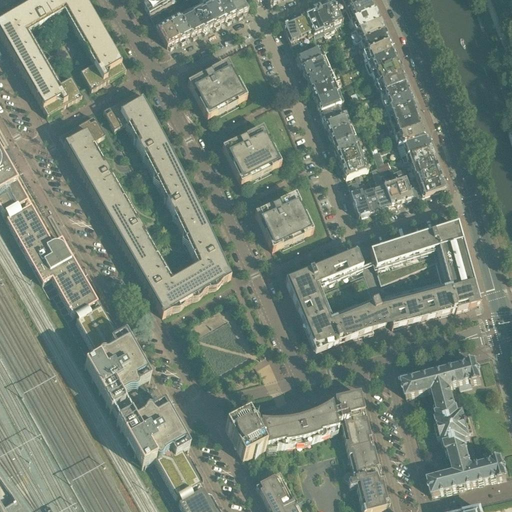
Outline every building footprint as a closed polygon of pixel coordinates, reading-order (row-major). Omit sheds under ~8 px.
[(81,101),(78,94),(70,82),(57,90),(60,95),(58,96),(56,93),(22,34),(17,26),(19,25),(26,36),(62,14),(56,4),(58,3),(63,11),(96,69),(99,73),(97,74),(94,68),(80,76),(87,89),(91,95),(104,88),(111,83),(125,75),(126,75),(104,37),(82,0),(43,0),(35,5),(31,7),(14,17),(12,18),(10,19),(0,24),(0,39),(47,121),(61,112),(68,108),(81,101)] [(138,0),(144,9),(160,0),(138,0)] [(160,0),(144,9),(150,19),(167,10),(172,7),(176,5),(174,1),(172,2),(172,0),(160,0)] [(218,2),(213,5),(214,7),(215,7),(214,8),(224,25),(224,26),(224,25),(227,27),(231,25),(231,22),(232,22),(235,20),(226,3),(226,2),(224,0),(217,0),(218,2)] [(230,0),(226,2),(226,3),(235,20),(236,20),(238,22),(243,19),(243,17),(243,16),(243,17),(247,14),(239,0),(230,0)] [(345,0),(333,6),(338,16),(349,11),(368,3),(367,0),(345,0)] [(208,10),(203,13),(212,30),(213,31),(215,32),(216,32),(220,30),(220,27),(224,25),(214,8),(215,7),(214,7),(213,5),(211,2),(206,5),(208,10)] [(341,22),(343,26),(348,24),(373,13),(371,10),(372,7),(371,4),(368,3),(349,11),(351,17),(341,22)] [(332,29),(333,31),(337,29),(343,27),(343,26),(341,22),(338,16),(333,6),(330,7),(324,10),(323,10),(331,30),(332,29)] [(200,7),(189,13),(192,18),(191,18),(201,35),(202,36),(202,35),(204,37),(205,37),(207,35),(208,35),(208,32),(212,30),(203,13),(200,7)] [(323,36),(333,31),(332,29),(331,30),(323,10),(320,12),(314,15),(323,36)] [(184,17),(179,20),(181,23),(180,24),(189,40),(190,40),(190,41),(193,42),(196,40),(197,40),(197,37),(201,35),(191,18),(192,18),(189,13),(183,16),(184,17)] [(373,13),(348,24),(351,30),(353,29),(354,32),(352,33),(353,34),(353,35),(358,33),(378,24),(376,20),(377,18),(377,17),(376,14),(375,14),(373,13)] [(303,19),(314,43),(324,38),(323,36),(314,15),(314,14),(310,16),(304,19),(303,19)] [(168,22),(166,23),(169,27),(178,45),(179,45),(181,47),(185,45),(185,42),(186,42),(189,40),(180,24),(181,23),(179,20),(177,17),(172,20),(171,19),(168,21),(168,22)] [(303,19),(292,24),(302,44),(304,50),(308,45),(314,43),(303,19)] [(169,27),(166,23),(155,29),(167,51),(167,50),(170,52),(174,50),(174,47),(178,45),(169,27)] [(302,44),(292,24),(282,29),(291,49),(297,46),(299,52),(304,50),(302,44)] [(353,35),(353,34),(350,36),(355,46),(358,45),(359,45),(383,34),(381,30),(382,28),(380,24),(380,25),(378,24),(358,33),(353,35)] [(383,34),(359,45),(361,51),(359,52),(361,57),(363,56),(388,45),(386,41),(387,38),(385,35),(383,34)] [(388,45),(363,56),(367,65),(362,67),(362,69),(365,67),(392,56),(390,51),(391,49),(390,45),(390,46),(388,45)] [(329,49),(332,57),(337,55),(334,46),(329,49)] [(298,64),(301,71),(324,62),(325,62),(320,50),(317,51),(307,56),(296,61),(298,65),(298,64)] [(370,78),(372,77),(396,66),(395,62),(396,60),(394,56),(392,56),(365,67),(369,76),(370,78)] [(305,82),(306,83),(326,74),(323,68),(326,67),(324,62),(301,71),(301,72),(303,76),(303,77),(302,78),(304,81),(305,81),(306,82),(305,82)] [(232,74),(227,65),(210,74),(214,81),(212,82),(210,78),(205,80),(204,78),(187,87),(192,97),(196,95),(201,104),(198,106),(207,123),(216,118),(217,118),(215,114),(224,109),(226,112),(227,112),(225,108),(235,103),(237,107),(237,106),(247,101),(243,94),(238,85),(237,84),(234,86),(229,77),(232,75),(232,74)] [(336,67),(341,78),(345,76),(340,66),(336,67)] [(375,88),(377,87),(401,77),(401,76),(401,77),(399,73),(399,72),(400,70),(399,67),(397,66),(396,66),(372,77),(376,85),(374,86),(375,88)] [(310,93),(310,94),(333,84),(334,84),(332,78),(331,78),(328,73),(326,74),(306,83),(307,87),(308,88),(307,89),(308,92),(309,92),(310,93)] [(341,78),(345,87),(352,84),(348,75),(345,76),(341,78)] [(380,95),(381,97),(405,88),(405,87),(404,83),(405,81),(403,77),(401,77),(377,87),(380,95)] [(314,103),(315,104),(335,96),(333,91),(335,89),(333,84),(310,94),(312,98),(313,99),(312,100),(313,103),(314,103)] [(380,98),(384,108),(409,98),(410,96),(409,92),(407,91),(406,91),(405,88),(381,97),(380,98)] [(335,96),(315,104),(317,109),(318,111),(317,111),(318,114),(319,114),(319,116),(338,108),(340,108),(342,107),(340,100),(338,95),(335,96)] [(80,129),(73,133),(59,141),(104,219),(134,272),(162,320),(230,281),(227,272),(214,246),(199,213),(184,182),(170,155),(149,117),(138,96),(137,96),(123,104),(116,108),(104,115),(103,116),(104,117),(107,123),(114,135),(126,128),(127,130),(130,129),(140,148),(138,150),(142,159),(145,157),(148,162),(155,176),(152,178),(158,189),(161,188),(170,207),(168,209),(172,218),(175,217),(177,221),(183,232),(184,236),(182,237),(192,260),(195,258),(197,264),(199,269),(197,270),(193,272),(171,285),(169,286),(163,276),(166,275),(164,272),(153,254),(151,255),(140,237),(143,235),(138,226),(135,228),(133,225),(124,209),(127,207),(120,196),(118,198),(109,183),(107,179),(110,178),(104,169),(102,170),(98,163),(91,151),(94,150),(92,147),(104,141),(104,140),(104,139),(97,128),(93,121),(80,129)] [(350,98),(354,107),(359,104),(355,96),(350,98)] [(386,113),(388,118),(412,109),(414,108),(411,99),(409,100),(409,98),(384,108),(382,108),(384,114),(386,113)] [(357,106),(353,108),(357,118),(361,116),(357,106)] [(324,127),(346,119),(345,116),(341,117),(338,108),(319,116),(323,127),(324,127)] [(384,120),(388,131),(416,119),(417,117),(416,113),(416,114),(414,113),(414,112),(412,109),(388,118),(384,120)] [(326,132),(328,138),(348,130),(350,129),(346,119),(324,127),(326,132)] [(393,141),(395,140),(420,130),(421,128),(420,124),(418,123),(417,123),(416,119),(388,131),(391,141),(393,141)] [(365,139),(367,138),(374,135),(370,126),(361,129),(365,139)] [(332,149),(352,141),(355,140),(350,129),(348,130),(328,138),(332,149)] [(398,148),(402,147),(423,140),(425,138),(424,135),(422,134),(421,134),(420,130),(395,140),(398,148)] [(267,141),(267,140),(262,131),(245,139),(249,147),(247,148),(244,143),(240,146),(238,143),(222,151),(227,162),(230,160),(235,169),(231,171),(240,188),(250,184),(250,183),(248,180),(258,175),(260,178),(261,178),(259,174),(269,169),(271,173),(281,168),(277,161),(272,151),(269,152),(264,143),(267,141)] [(367,138),(371,149),(375,148),(378,146),(374,135),(367,138)] [(401,161),(402,160),(429,151),(430,149),(431,149),(429,146),(427,145),(426,141),(425,138),(423,140),(402,147),(402,148),(397,150),(401,161)] [(332,149),(337,160),(357,153),(359,152),(355,140),(352,141),(332,149)] [(0,213),(33,272),(42,288),(49,301),(52,299),(69,329),(90,367),(87,369),(84,370),(104,405),(109,414),(109,416),(113,414),(116,421),(119,425),(116,427),(141,472),(144,470),(148,469),(172,511),(212,511),(205,499),(203,495),(203,494),(202,492),(201,491),(200,489),(199,488),(199,487),(197,483),(184,460),(182,457),(188,454),(176,432),(166,414),(163,409),(157,412),(156,412),(153,406),(147,395),(143,388),(150,385),(147,381),(137,363),(133,355),(124,340),(118,343),(116,341),(104,318),(103,317),(101,313),(100,312),(99,310),(98,308),(97,307),(97,306),(94,301),(78,272),(72,262),(68,255),(61,243),(58,245),(12,163),(5,152),(5,151),(3,148),(0,142),(0,213)] [(407,164),(409,170),(433,162),(434,160),(433,156),(431,155),(429,151),(402,160),(404,165),(407,164)] [(337,160),(341,171),(361,164),(364,163),(359,152),(357,153),(337,160)] [(377,171),(378,173),(389,169),(387,165),(384,167),(379,155),(378,155),(378,156),(373,158),(377,171)] [(410,175),(412,181),(437,172),(438,170),(437,167),(434,166),(433,162),(409,170),(401,172),(401,174),(410,172),(411,174),(413,173),(413,174),(410,175)] [(361,164),(341,171),(343,177),(345,183),(354,180),(356,186),(348,189),(347,189),(350,197),(350,198),(357,220),(358,220),(358,222),(368,218),(360,196),(359,196),(357,191),(358,191),(354,179),(358,178),(365,175),(368,175),(364,163),(361,164)] [(379,191),(373,194),(379,214),(380,214),(387,212),(391,211),(390,209),(380,179),(378,175),(378,173),(377,171),(371,173),(377,190),(379,190),(379,191)] [(412,181),(409,181),(411,187),(413,191),(440,182),(441,181),(442,181),(440,177),(438,176),(437,172),(412,181)] [(360,185),(358,178),(354,179),(358,191),(357,191),(359,196),(360,196),(368,218),(370,218),(370,217),(372,217),(379,215),(379,214),(373,194),(367,196),(364,186),(359,187),(359,186),(360,185)] [(382,178),(380,179),(390,209),(394,208),(396,209),(400,208),(400,206),(394,187),(389,188),(388,187),(385,188),(382,178)] [(409,181),(404,183),(406,188),(411,203),(411,202),(414,203),(414,204),(446,193),(443,184),(441,185),(440,183),(440,182),(413,191),(411,187),(409,181)] [(393,185),(394,187),(400,206),(404,204),(407,206),(410,205),(410,204),(411,203),(406,188),(404,183),(399,185),(399,183),(393,185)] [(259,227),(263,226),(267,235),(264,237),(272,255),(272,254),(281,250),(282,250),(280,246),(290,242),(292,245),(293,245),(291,241),(301,237),(303,240),(313,235),(309,228),(305,219),(305,218),(301,220),(297,210),(300,208),(295,198),(278,206),(282,214),(280,214),(277,210),(273,212),(271,209),(255,217),(254,217),(259,227)] [(427,237),(370,255),(357,259),(355,255),(313,272),(313,273),(308,275),(308,274),(285,284),(295,309),(315,358),(338,348),(337,345),(342,343),(343,345),(390,333),(450,317),(449,316),(455,314),(455,316),(480,309),(457,227),(433,235),(433,236),(427,238),(427,237)] [(437,423),(436,423),(437,429),(437,430),(435,430),(434,432),(437,443),(439,444),(441,444),(443,450),(445,450),(446,456),(448,455),(450,460),(453,473),(454,476),(428,483),(429,489),(429,490),(429,493),(431,494),(432,500),(496,483),(497,484),(506,482),(506,481),(505,475),(506,472),(506,470),(503,468),(503,467),(501,461),(491,464),(492,465),(474,470),(471,468),(466,450),(467,450),(466,444),(470,443),(468,437),(473,436),(469,421),(465,422),(463,416),(459,417),(457,411),(456,412),(451,394),(453,391),(459,389),(460,393),(472,390),(471,387),(481,385),(479,378),(481,375),(480,373),(478,371),(477,371),(476,365),(475,364),(466,367),(466,368),(402,385),(404,391),(403,392),(403,395),(405,396),(406,402),(432,395),(433,399),(437,412),(438,416),(436,417),(437,423)] [(384,511),(383,506),(386,506),(382,487),(381,487),(380,487),(379,482),(379,481),(378,477),(377,476),(376,471),(377,471),(378,471),(373,452),(370,441),(359,396),(334,402),(335,405),(334,406),(331,408),(330,409),(329,409),(329,410),(326,411),(323,413),(319,415),(315,417),(311,419),(308,420),(304,421),(303,422),(302,422),(300,423),(296,424),(292,424),(292,425),(288,425),(284,426),(280,426),(276,426),(272,426),(268,426),(263,426),(261,426),(259,426),(258,425),(254,425),(250,424),(249,423),(248,421),(247,419),(241,422),(240,420),(236,425),(225,431),(237,455),(242,464),(244,467),(257,493),(259,496),(267,511),(384,511)]
